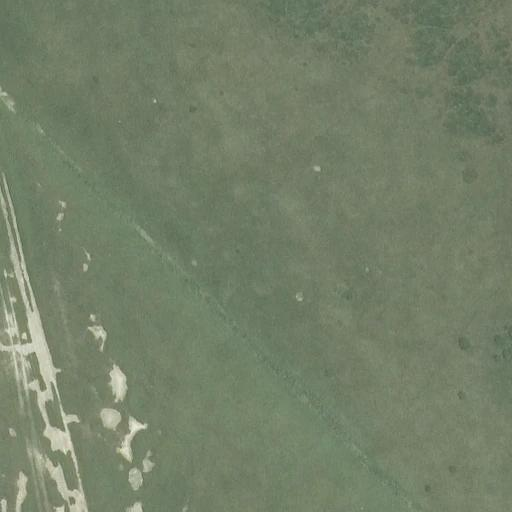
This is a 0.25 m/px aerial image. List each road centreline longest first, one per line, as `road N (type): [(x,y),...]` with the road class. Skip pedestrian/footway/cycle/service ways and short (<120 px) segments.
road 1 (track): [(402,511),(0,93)]
road 2 (track): [(72,511),(0,193)]
